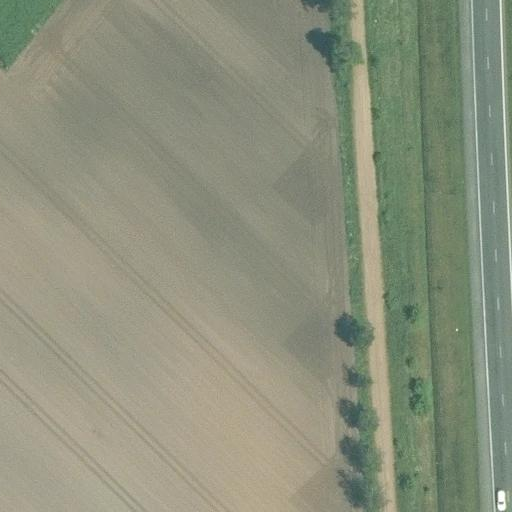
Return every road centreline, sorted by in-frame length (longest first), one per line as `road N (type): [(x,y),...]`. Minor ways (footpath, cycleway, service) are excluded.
road 1 (track): [(383,511),(350,0)]
road 2 (motorway): [(485,0),(511,511)]
